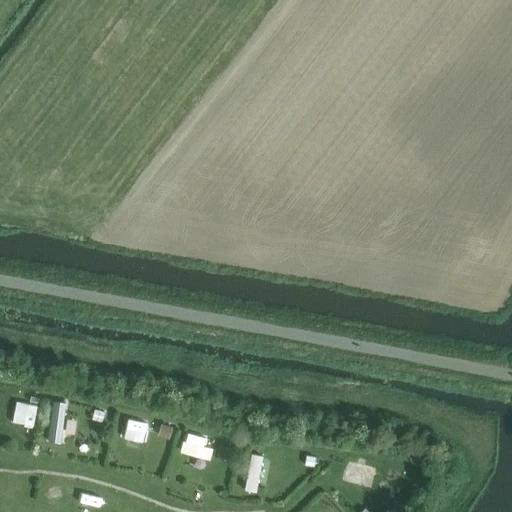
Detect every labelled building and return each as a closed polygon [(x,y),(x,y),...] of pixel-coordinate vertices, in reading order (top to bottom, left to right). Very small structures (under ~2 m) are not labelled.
[(67,401),(53,399),(47,440),(61,442),(67,401)] [(94,410),(92,420),(101,422),(103,413),(94,410)] [(125,436),(146,440),(150,421),(129,417),(125,436)] [(161,424),(158,435),(168,438),(172,428),(161,424)] [(204,454),(207,435),(188,432),(185,451),(204,454)] [(219,446),(217,457),(228,460),(231,448),(219,446)] [(264,455),(252,453),(244,488),(257,490),(264,455)] [(306,456),(304,465),(313,466),(314,457),(306,456)] [(373,487),(378,467),(350,460),(345,480),(373,487)] [(124,498),(118,511),(138,511),(141,505),(124,498)]
